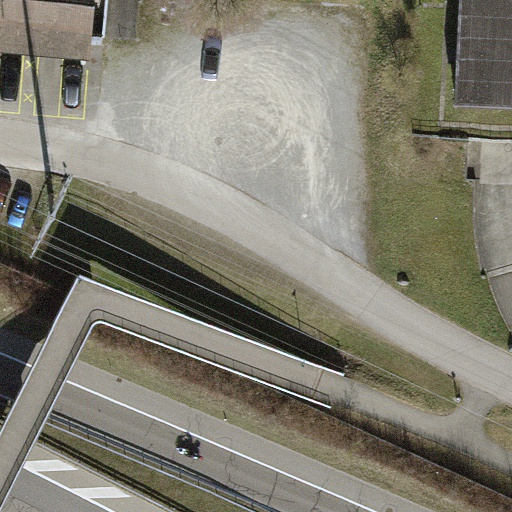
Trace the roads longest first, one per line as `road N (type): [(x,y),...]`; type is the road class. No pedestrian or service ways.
road 1 (residential): [(0,145),(81,155),(148,176),(511,384)]
road 2 (motorway): [(357,511),(0,365)]
